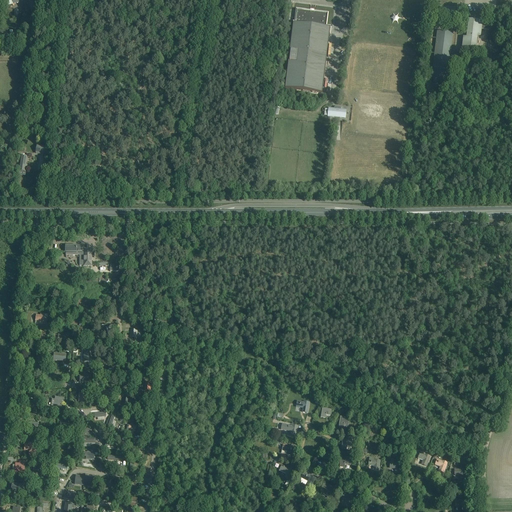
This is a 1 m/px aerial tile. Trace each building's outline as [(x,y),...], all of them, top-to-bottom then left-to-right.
[(21,0),(23,13),(29,12),(27,0),(21,0)] [(322,93),(330,32),(330,27),(326,27),(327,14),(297,10),(296,23),(293,23),(285,88),(322,93)] [(490,23),(487,23),(482,22),(469,20),(467,34),(468,34),(467,38),(463,38),(462,51),(475,53),(477,35),(481,36),(481,29),(486,30),(489,30),(490,23)] [(453,33),(451,33),(439,31),(439,35),(437,35),(432,78),(433,79),(433,83),(445,84),(446,80),(447,80),(453,33)] [(345,119),(346,110),(342,110),(340,107),(335,107),(333,109),(328,108),(328,117),(345,119)] [(66,246),(66,252),(66,254),(66,255),(80,255),(80,266),(92,266),(92,249),(90,249),(84,249),(84,250),(83,250),(83,246),(66,246)] [(38,256),(37,268),(46,268),(51,268),(51,261),(51,256),(46,256),(42,256),(38,256)] [(139,316),(140,307),(133,306),(132,315),(139,316)] [(47,316),(47,314),(40,313),(40,315),(36,314),(35,321),(42,322),(41,324),(46,325),(46,324),(47,316)] [(109,333),(118,331),(117,324),(107,326),(109,333)] [(136,338),(137,330),(130,329),(129,337),(136,338)] [(72,337),(73,330),(68,330),(68,333),(65,333),(65,334),(61,334),(60,342),(67,343),(68,337),(72,337)] [(156,347),(157,338),(150,337),(148,346),(156,347)] [(115,357),(116,347),(108,347),(107,356),(115,357)] [(91,363),(92,352),(84,351),(83,362),(91,363)] [(134,361),(135,353),(128,352),(127,360),(134,361)] [(65,361),(66,354),(54,353),(53,360),(65,361)] [(45,366),(45,355),(36,354),(36,360),(40,360),(40,365),(45,366)] [(113,380),(114,371),(105,370),(104,379),(113,380)] [(80,382),(90,382),(90,374),(80,374),(80,382)] [(132,384),(133,376),(125,375),(124,383),(132,384)] [(34,386),(36,379),(25,377),(24,384),(34,386)] [(151,391),(152,382),(144,381),(143,390),(151,391)] [(112,393),(112,391),(106,390),(106,392),(104,392),(102,392),(101,396),(104,396),(103,400),(111,401),(112,393)] [(89,393),(79,392),(78,403),(89,403),(89,393)] [(52,399),(51,406),(54,406),(61,407),(62,401),(64,402),(64,398),(55,397),(54,399),(52,399)] [(37,409),(38,400),(29,399),(29,400),(28,400),(28,403),(30,403),(29,408),(37,409)] [(304,403),(300,402),(299,407),(303,408),(302,412),(307,413),(309,403),(304,402),(304,403)] [(148,417),(149,407),(141,406),(140,416),(148,417)] [(326,418),(325,418),(326,415),(330,416),(331,411),(331,410),(322,408),(321,418),(326,418)] [(111,416),(107,429),(110,431),(115,417),(111,416)] [(339,423),(339,428),(343,428),(343,425),(348,426),(349,421),(349,420),(350,418),(340,417),(340,418),(339,423)] [(37,431),(38,423),(31,422),(31,423),(28,422),(27,429),(37,431)] [(133,425),(134,423),(130,423),(130,425),(128,425),(127,430),(130,430),(129,435),(131,435),(130,437),(133,438),(134,435),(133,435),(134,432),(135,433),(136,430),(137,426),(136,426),(135,426),(135,425),(133,425)] [(286,430),(290,431),(289,435),(291,436),(295,437),(297,426),(292,426),(287,425),(286,430)] [(144,445),(145,438),(135,436),(134,444),(144,445)] [(343,440),(342,449),(347,449),(347,446),(351,447),(352,439),(346,438),(345,440),(343,440)] [(120,441),(119,449),(120,449),(120,450),(122,450),(127,451),(129,444),(120,441)] [(29,451),(28,458),(36,458),(37,444),(33,444),(34,442),(28,442),(28,444),(24,443),(24,450),(29,451)] [(294,446),(289,445),(289,446),(285,445),(284,450),(288,451),(287,455),(292,456),(294,446)] [(139,456),(141,448),(132,446),(131,454),(139,456)] [(95,453),(95,451),(90,450),(90,452),(83,452),(82,456),(86,457),(86,459),(94,460),(94,457),(95,457),(95,453)] [(426,466),(428,462),(430,457),(425,455),(423,455),(424,453),(421,451),(418,458),(423,460),(422,464),(426,466)] [(344,468),(345,465),(349,465),(350,458),(341,457),(339,467),(344,468)] [(378,471),(379,466),(380,461),(375,460),(375,461),(371,460),(371,462),(370,466),(374,466),(374,470),(378,471)] [(444,473),(445,468),(447,463),(443,461),(442,462),(437,460),(435,465),(437,466),(440,467),(439,471),(444,473)] [(22,473),(25,473),(25,462),(19,462),(19,465),(15,465),(15,473),(20,473),(20,475),(22,475),(22,473)] [(36,463),(33,463),(33,471),(38,471),(38,468),(47,468),(47,463),(36,463)] [(400,474),(400,469),(401,463),(396,463),(392,463),(391,468),(395,469),(395,473),(400,474)] [(285,469),(284,470),(283,472),(286,474),(284,478),(289,480),(293,471),(289,469),(283,466),(282,466),(285,468),(285,469)] [(455,470),(455,475),(459,475),(459,479),(461,479),(463,479),(464,479),(464,482),(464,475),(465,475),(465,470),(455,470)] [(304,473),(302,478),(305,480),(308,481),(306,485),(311,488),(313,483),(315,478),(311,476),(311,477),(304,473)] [(76,476),(75,484),(84,486),(85,477),(76,476)] [(92,487),(94,478),(85,477),(84,486),(92,487)] [(43,484),(43,483),(36,483),(36,487),(39,487),(39,495),(44,496),(44,493),(45,487),(47,487),(47,484),(43,484)] [(330,492),(331,492),(333,493),(336,489),(324,483),(322,487),(326,489),(324,493),(329,495),(330,492)] [(13,484),(12,492),(22,493),(23,485),(13,484)] [(111,498),(112,489),(102,488),(101,497),(111,498)] [(67,490),(66,499),(75,500),(76,491),(67,490)] [(95,500),(95,493),(85,492),(85,499),(95,500)] [(344,494),(342,498),(346,500),(344,503),(349,506),(347,509),(348,509),(351,502),(354,504),(356,500),(344,494)] [(131,505),(130,508),(136,509),(137,506),(138,506),(139,501),(137,501),(137,498),(131,498),(131,499),(129,498),(128,505),(131,505)] [(456,500),(455,500),(455,507),(462,507),(462,508),(465,508),(465,505),(465,502),(467,502),(467,499),(465,499),(465,500),(456,500)] [(71,511),(73,503),(65,502),(63,511),(71,511)]
